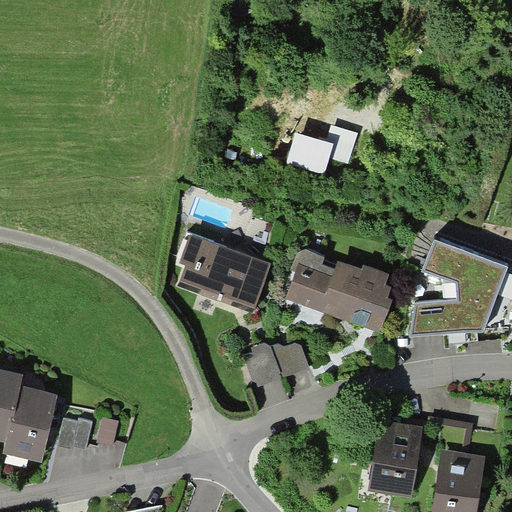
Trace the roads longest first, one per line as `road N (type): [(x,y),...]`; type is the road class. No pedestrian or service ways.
road 1 (track): [(217,440),(165,307),(96,251),(0,230)]
road 2 (residential): [(511,369),(403,381),(217,440)]
road 3 (residential): [(217,440),(163,468),(0,500)]
